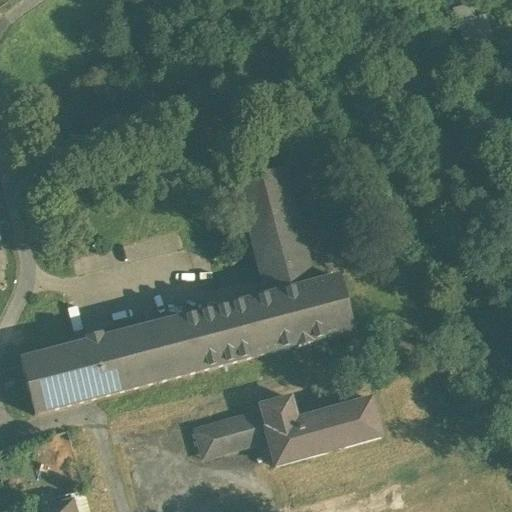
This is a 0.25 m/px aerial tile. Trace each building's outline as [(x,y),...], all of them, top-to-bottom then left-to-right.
[(458,5),(467,39),(481,36),(472,1),(458,5)] [(156,8),(138,38),(221,85),(238,54),(156,8)] [(265,298),(101,341),(100,337),(85,341),(86,345),(19,362),(34,417),(294,350),(294,351),(311,347),(311,345),(353,334),(338,279),(313,286),(283,171),(235,184),(265,298)] [(296,422),(289,400),(259,408),(261,414),(194,433),(198,446),(250,432),(254,447),(267,444),(274,469),(381,439),(370,401),(296,422)] [(72,502),(75,511),(87,511),(83,493),(69,497),(71,502),(72,502)] [(69,497),(53,501),(55,507),(40,511),(39,511),(75,511),(72,502),(71,502),(69,497)]
